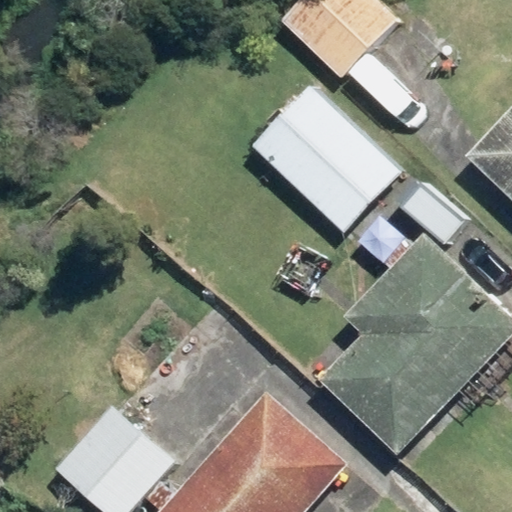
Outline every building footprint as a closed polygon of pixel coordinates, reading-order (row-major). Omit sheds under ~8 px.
[(280,0),(268,12),(341,83),(400,24),(375,0),(280,0)] [(310,92),(253,152),(344,239),(402,180),(310,92)] [(511,116),(467,164),(511,206),(511,116)] [(317,389),(396,465),(511,344),(511,326),(423,243),(344,326),(362,342),(317,389)] [(267,402),(167,511),(312,511),(347,474),(267,402)] [(135,511),(175,469),(114,414),(57,477),(95,511),(135,511)]
